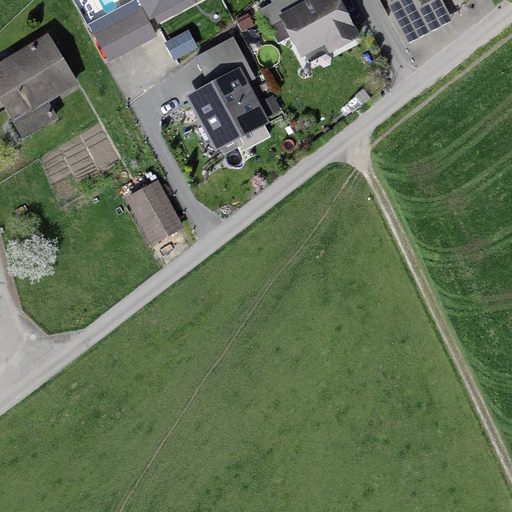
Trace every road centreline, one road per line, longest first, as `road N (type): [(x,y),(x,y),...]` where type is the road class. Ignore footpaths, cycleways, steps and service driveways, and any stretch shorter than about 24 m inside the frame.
road 1 (residential): [(511,15),(17,389)]
road 2 (track): [(511,475),(350,139)]
